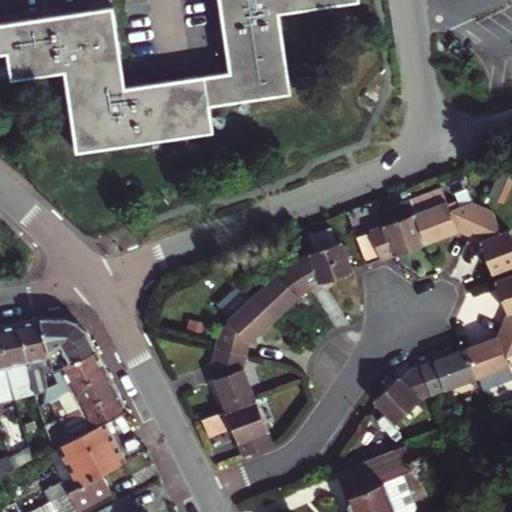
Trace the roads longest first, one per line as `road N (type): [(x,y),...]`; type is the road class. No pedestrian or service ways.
road 1 (unclassified): [(93,281),(429,152),(408,0)]
road 2 (residential): [(207,496),(295,459),(382,340),(440,304)]
road 3 (tertiary): [(93,281),(207,496)]
road 4 (tertiary): [(0,190),(93,281)]
